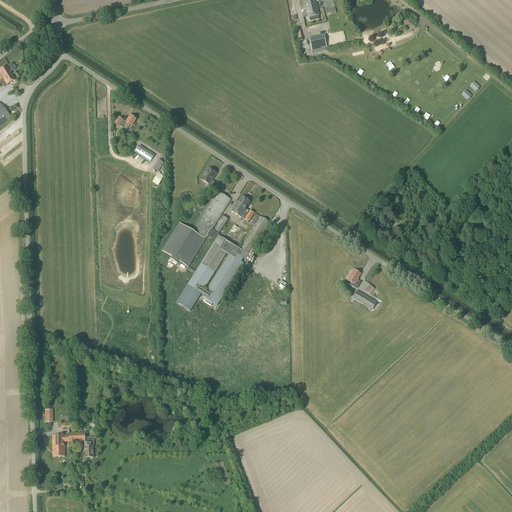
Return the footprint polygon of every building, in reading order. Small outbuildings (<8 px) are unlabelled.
[(315,3),(314,0),(304,0),(306,9),(305,9),(307,18),(319,16),(316,3),(315,3)] [(325,35),(332,33),(328,20),(322,22),(325,35)] [(312,51),(327,48),(324,36),(309,39),(312,51)] [(0,73),(1,75),(0,75),(0,88),(3,87),(4,87),(7,85),(16,80),(10,71),(7,65),(0,69),(0,73)] [(361,75),(366,78),(370,73),(365,69),(361,75)] [(426,92),(433,97),(436,92),(430,87),(426,92)] [(437,99),(443,104),(447,99),(441,95),(437,99)] [(0,128),(12,119),(0,103),(0,128)] [(418,112),(422,105),(418,103),(414,109),(418,112)] [(432,121),(435,114),(430,111),(427,119),(432,121)] [(123,120),(118,117),(114,123),(119,127),(121,124),(127,128),(130,125),(131,126),(136,120),(130,116),(126,122),(123,120)] [(0,143),(22,128),(16,120),(0,132),(0,143)] [(135,151),(150,159),(153,154),(137,146),(135,151)] [(192,178),(197,171),(191,167),(186,174),(192,178)] [(211,189),(213,186),(210,184),(216,173),(208,168),(201,180),(209,185),(207,187),(211,189)] [(215,225),(230,200),(218,192),(193,233),(179,224),(169,241),(177,246),(170,257),(189,268),(208,236),(215,241),(187,285),(201,294),(226,254),(228,256),(177,336),(207,356),(259,274),(243,264),(241,262),(243,258),(246,260),(269,223),(260,217),(239,249),(218,236),(219,234),(212,229),(215,225)] [(245,209),(250,202),(242,197),(237,204),(236,203),(231,212),(248,223),(254,213),(250,211),(249,212),(245,209)] [(220,233),(224,226),(228,220),(223,217),(219,223),(215,230),(220,233)] [(225,234),(240,240),(245,227),(231,221),(225,234)] [(361,274),(354,270),(351,275),(347,280),(351,283),(350,285),(356,289),(358,286),(355,285),(358,279),(361,274)] [(371,295),(375,289),(369,285),(365,291),(371,295)] [(372,310),(376,303),(357,291),(353,298),(372,310)] [(94,430),(95,425),(94,425),(94,422),(89,420),(86,420),(86,422),(88,422),(88,423),(89,424),(87,429),(94,430)] [(85,442),(85,438),(85,433),(69,434),(69,436),(70,442),(83,442),(85,442)] [(64,442),(70,442),(69,436),(64,436),(52,436),(53,457),(65,457),(64,442)] [(85,442),(83,442),(84,447),(85,447),(85,458),(93,458),(93,447),(94,447),(94,438),(85,438),(85,442)]
